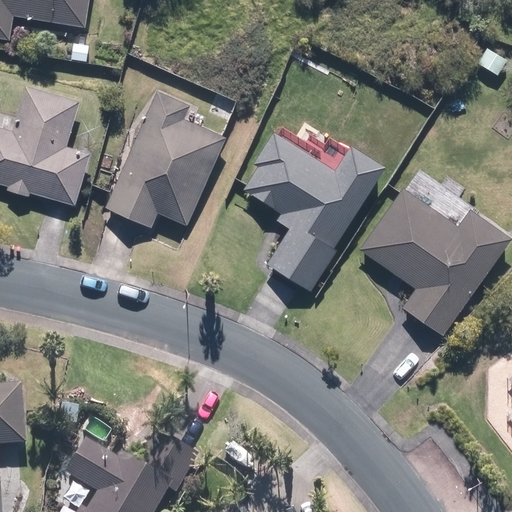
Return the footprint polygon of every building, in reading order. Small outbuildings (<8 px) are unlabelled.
[(79,0),(0,0),(0,30),(6,32),(11,5),(76,18),(79,0)] [(506,57),(482,45),(471,67),(495,79),(506,57)] [(0,125),(0,174),(71,198),(87,147),(70,144),(84,100),(30,83),(14,130),(0,125)] [(188,96),(160,84),(111,199),(151,216),(155,205),(189,219),(225,135),(179,116),(188,96)] [(312,282),(388,157),(356,137),(336,170),(278,135),(249,183),(297,212),(270,256),(312,282)] [(440,324),(504,225),(471,204),(458,224),(397,185),(359,242),(420,282),(407,302),(440,324)] [(18,374),(0,375),(0,511),(1,511),(0,460),(0,438),(20,438),(18,374)] [(154,511),(193,446),(162,428),(151,446),(140,440),(128,462),(88,439),(68,474),(96,490),(82,511),(154,511)] [(310,511),(299,494),(269,511),(248,511),(243,504),(231,511),(310,511)]
